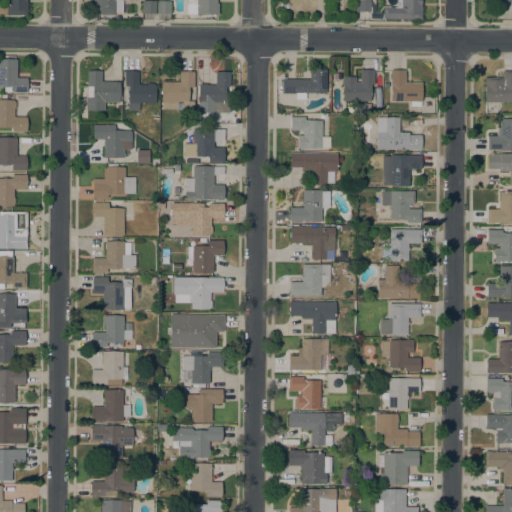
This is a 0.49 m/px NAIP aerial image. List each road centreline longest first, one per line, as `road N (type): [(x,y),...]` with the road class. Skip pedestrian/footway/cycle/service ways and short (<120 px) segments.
road 1 (residential): [(450,511),(456,0)]
road 2 (tertiary): [(0,36),(511,40)]
road 3 (residential): [(58,511),(61,0)]
road 4 (residential): [(256,511),(259,40)]
